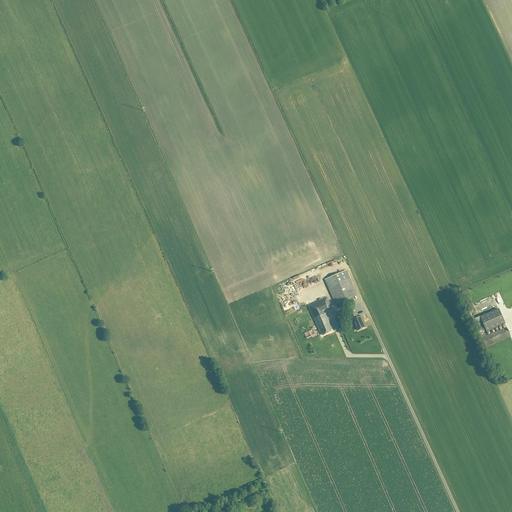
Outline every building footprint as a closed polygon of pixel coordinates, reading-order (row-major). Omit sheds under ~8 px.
[(356,296),(346,271),(325,280),(335,304),(337,305),(347,300),(348,302),(354,299),(354,297),(356,296)] [(331,332),(331,331),(333,330),(331,327),(330,327),(329,325),(330,324),(326,314),(324,314),(323,311),(331,307),(327,298),(308,306),(321,335),(323,335),(323,336),(331,332)] [(505,324),(498,309),(479,318),(486,333),(505,324)] [(357,318),(355,313),(350,315),(353,324),(355,323),(358,331),(366,328),(361,316),(357,318)] [(479,340),(483,349),(510,337),(506,328),(479,340)]
